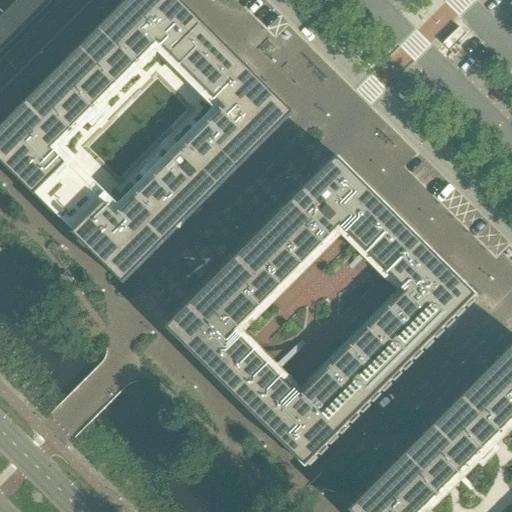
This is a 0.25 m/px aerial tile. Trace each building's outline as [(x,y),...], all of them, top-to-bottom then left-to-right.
[(133,274),(294,114),(179,0),(130,0),(0,130),(0,162),(111,273),(123,285),(133,274)] [(0,0),(0,53),(52,0),(0,0)] [(437,50),(445,58),(471,32),(463,24),(437,50)] [(338,158),(167,329),(306,467),(476,296),(338,158)] [(511,511),(511,348),(350,511),(511,511)]
